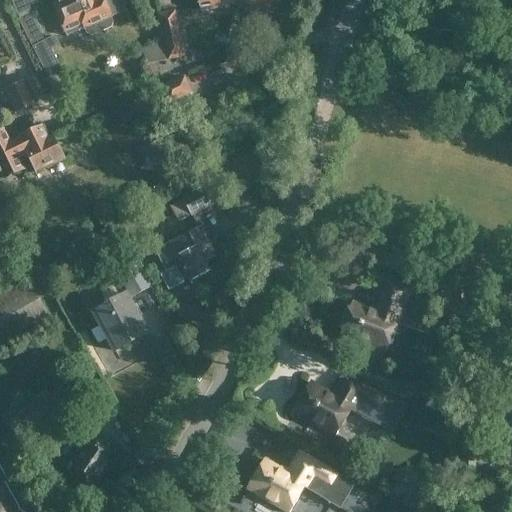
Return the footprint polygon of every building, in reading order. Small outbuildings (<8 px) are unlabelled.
[(91,36),(111,27),(113,22),(111,18),(112,17),(126,11),(121,0),(64,0),(53,5),(67,36),(85,29),(87,34),(91,36)] [(234,0),(234,5),(248,11),(250,4),(268,11),(272,0),(234,0)] [(148,64),(185,56),(175,12),(158,15),(165,43),(142,51),(148,64)] [(31,15),(19,21),(55,91),(67,85),(59,71),(61,70),(51,50),(59,46),(55,37),(46,41),(45,42),(31,15)] [(239,44),(240,31),(231,30),(229,43),(239,44)] [(5,47),(0,49),(0,61),(9,58),(5,47)] [(186,75),(161,87),(169,104),(193,92),(186,75)] [(17,113),(35,104),(24,82),(6,91),(17,113)] [(86,98),(70,105),(75,116),(91,109),(86,98)] [(54,137),(49,139),(43,127),(12,143),(5,130),(0,132),(0,168),(5,179),(25,169),(18,156),(26,151),(37,172),(64,159),(54,137)] [(213,204),(204,189),(171,207),(180,222),(213,204)] [(186,277),(189,282),(211,271),(206,261),(216,257),(210,245),(205,248),(201,240),(206,238),(201,227),(154,250),(165,272),(160,275),(168,290),(183,282),(182,279),(186,277)] [(152,287),(136,258),(116,269),(132,298),(152,287)] [(454,280),(453,302),(464,303),(466,281),(454,280)] [(341,326),(343,327),(340,336),(385,352),(396,323),(398,324),(411,289),(388,281),(376,313),(352,304),(349,312),(346,311),(341,326)] [(29,282),(0,297),(0,346),(50,319),(29,282)] [(148,334),(127,296),(95,313),(115,351),(129,344),(131,347),(144,339),(143,337),(148,334)] [(79,401),(87,407),(92,400),(86,390),(65,375),(51,396),(44,391),(37,400),(45,405),(41,411),(62,425),(79,401)] [(293,412),(335,437),(351,410),(355,412),(361,401),(378,411),(386,398),(346,375),(333,396),(311,383),(293,412)] [(461,422),(458,454),(475,455),(478,423),(461,422)] [(92,488),(114,456),(92,441),(82,455),(78,452),(65,470),(79,479),(74,486),(86,494),(91,487),(92,488)] [(247,490),(284,511),(290,511),(305,488),(309,490),(315,479),(332,489),(340,476),(300,452),(287,474),(265,460),(247,490)] [(413,481),(407,491),(417,497),(420,492),(424,495),(431,484),(422,479),(419,485),(413,481)] [(0,511),(16,511),(19,509),(4,482),(0,484),(0,511)]
